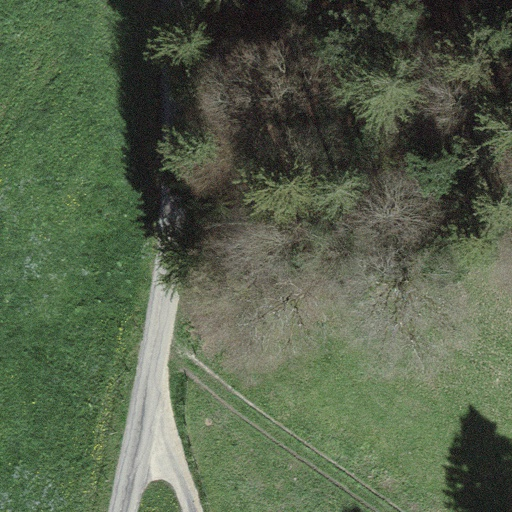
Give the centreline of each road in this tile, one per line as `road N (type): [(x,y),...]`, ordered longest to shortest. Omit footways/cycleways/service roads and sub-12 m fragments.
road 1 (unclassified): [(172,0),(164,275),(122,511)]
road 2 (track): [(156,340),(393,511)]
